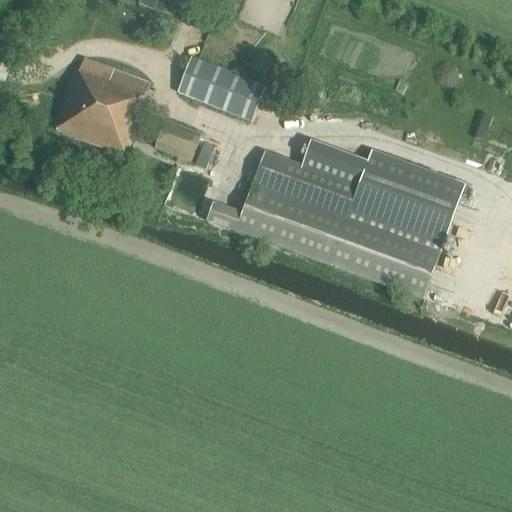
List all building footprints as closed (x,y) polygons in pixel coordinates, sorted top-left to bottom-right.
[(171,0),(159,0),(155,11),(174,18),(180,3),(171,0)] [(217,37),(236,44),(242,27),(223,20),(217,37)] [(437,74),(450,71),(447,58),(434,61),(437,74)] [(141,114),(139,113),(149,85),(83,60),(56,133),(124,159),(141,114)] [(266,90),(195,62),(191,60),(178,96),(252,126),(266,90)] [(491,131),(495,107),(483,105),(479,129),(491,131)] [(383,120),(406,129),(409,120),(386,111),(383,120)] [(192,164),(202,139),(164,124),(154,149),(192,164)] [(358,190),(369,162),(311,141),(301,169),(358,190)] [(440,256),(441,256),(466,187),(372,153),(369,162),(358,190),(347,221),(440,256)] [(264,155),(242,215),(213,205),(205,227),(423,304),(440,256),(347,221),(358,190),(301,169),(264,155)]
